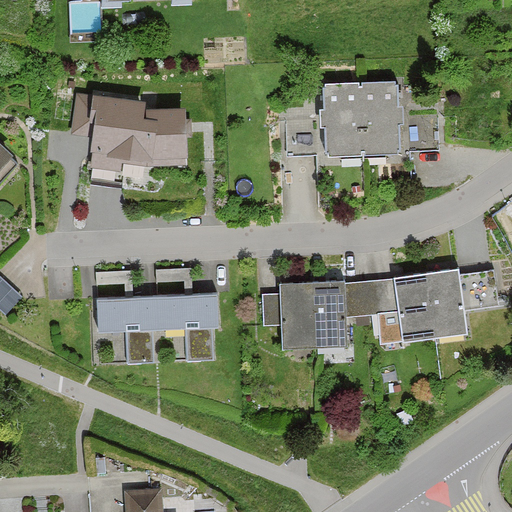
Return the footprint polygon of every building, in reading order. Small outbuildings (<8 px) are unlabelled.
[(104,0),(105,11),(131,11),(130,0),(104,0)] [(146,154),(145,180),(169,180),(170,145),(208,146),(209,96),(168,95),(169,66),(90,63),(88,113),(112,113),(111,153),(146,154)] [(361,88),(363,157),(401,156),(399,87),(361,88)] [(361,88),(323,89),(324,119),(325,158),(363,157),(361,88)] [(325,158),(324,119),(285,118),(284,157),(325,158)] [(0,179),(13,164),(0,149),(0,179)] [(0,214),(0,254),(20,234),(0,214)] [(28,289),(0,263),(0,306),(6,313),(28,289)] [(458,277),(372,283),(374,315),(401,313),(403,340),(462,336),(458,277)] [(372,283),(285,289),(289,350),(348,346),(346,317),(374,315),(372,283)] [(220,298),(158,299),(159,362),(221,361),(220,298)] [(158,299),(97,300),(98,363),(159,362),(158,299)] [(162,511),(161,487),(126,489),(126,511),(162,511)]
